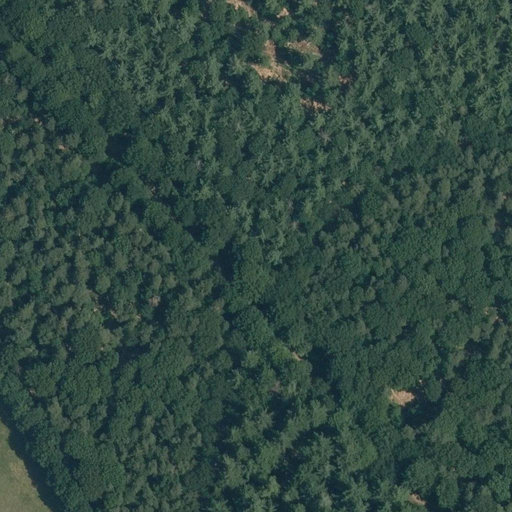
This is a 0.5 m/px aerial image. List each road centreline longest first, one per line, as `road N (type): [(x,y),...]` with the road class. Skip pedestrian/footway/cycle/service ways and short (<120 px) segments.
road 1 (track): [(0,14),(426,511)]
road 2 (track): [(508,130),(399,163),(371,181),(334,211),(263,321)]
road 3 (track): [(205,511),(232,376),(263,321)]
road 4 (track): [(0,401),(69,511)]
